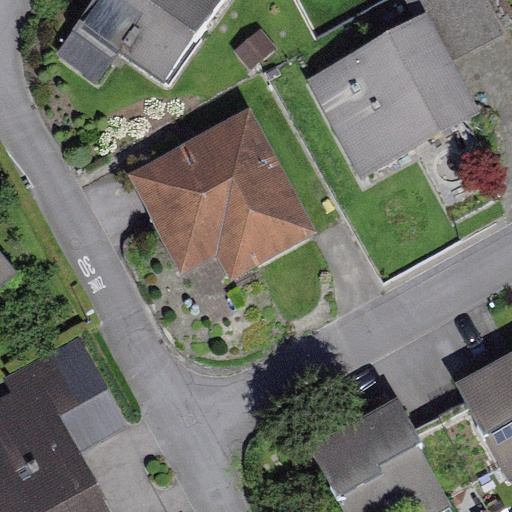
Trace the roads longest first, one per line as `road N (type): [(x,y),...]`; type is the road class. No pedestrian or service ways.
road 1 (residential): [(198,421),(0,46)]
road 2 (residential): [(198,421),(511,251)]
